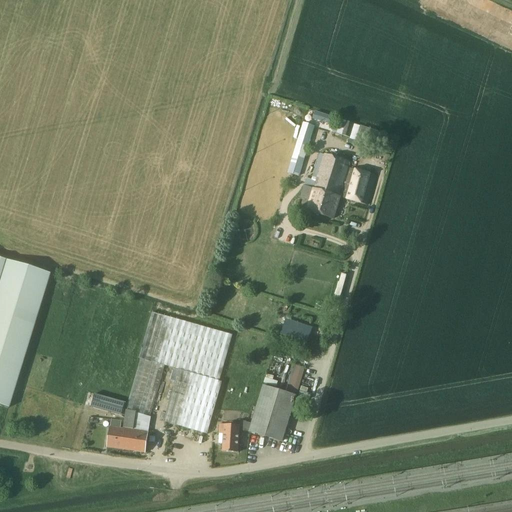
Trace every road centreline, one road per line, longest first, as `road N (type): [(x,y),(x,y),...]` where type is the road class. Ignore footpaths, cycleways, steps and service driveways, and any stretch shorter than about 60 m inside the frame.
road 1 (unknown): [(392,146),(301,458)]
road 2 (unclassified): [(301,458),(204,474),(0,443)]
road 3 (unclassified): [(301,458),(511,421)]
